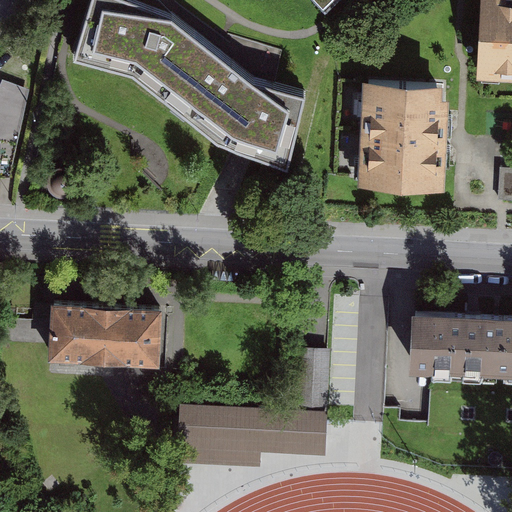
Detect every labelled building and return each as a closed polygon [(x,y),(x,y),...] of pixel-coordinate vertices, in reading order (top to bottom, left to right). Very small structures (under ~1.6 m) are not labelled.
[(190,16),(151,0),(106,0),(91,58),(150,73),(236,140),(246,144),(306,167),(322,95),(265,77),(190,16)] [(511,0),(494,0),(493,78),(511,78),(511,0)] [(451,82),(364,78),(360,179),(447,182),(451,82)] [(501,198),(511,198),(511,153),(502,153),(501,198)] [(175,305),(65,302),(63,361),(173,364),(175,305)] [(511,313),(431,309),(427,368),(511,373),(511,313)] [(330,349),(299,348),(298,407),(329,408),(330,349)] [(330,412),(179,405),(177,464),(263,468),(262,455),(328,457),(330,412)]
